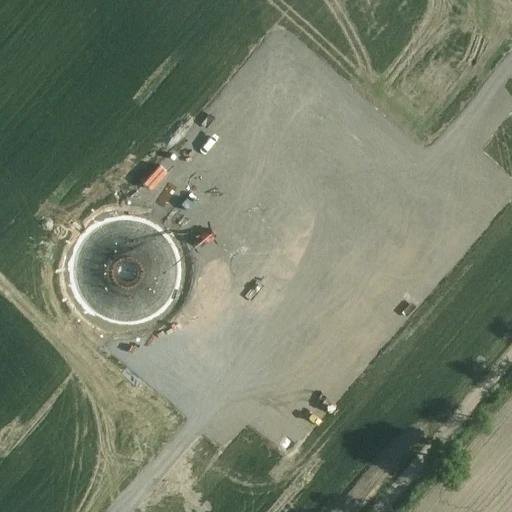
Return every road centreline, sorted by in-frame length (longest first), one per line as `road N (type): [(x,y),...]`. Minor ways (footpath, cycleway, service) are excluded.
road 1 (track): [(125,511),(421,155)]
road 2 (track): [(511,375),(393,511)]
